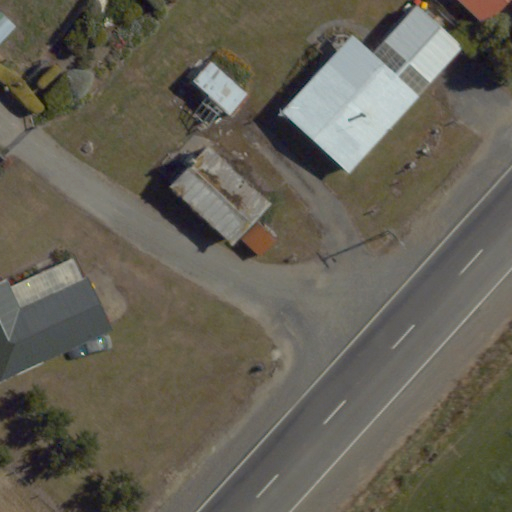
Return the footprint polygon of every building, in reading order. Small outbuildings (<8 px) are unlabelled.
[(511,0),(455,0),(488,31),(511,4),(511,0)] [(390,49),(270,176),(330,232),(449,105),(390,49)] [(232,122),(254,98),(204,53),(164,97),(207,135),(225,115),(232,122)] [(260,249),(208,201),(162,251),(213,299),(260,249)] [(0,354),(0,433),(87,388),(61,339),(7,368),(0,354)]
